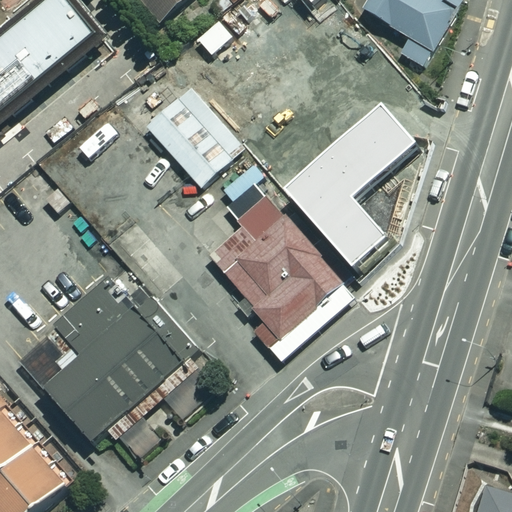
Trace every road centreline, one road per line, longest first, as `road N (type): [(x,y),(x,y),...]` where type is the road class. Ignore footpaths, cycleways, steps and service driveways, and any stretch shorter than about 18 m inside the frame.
road 1 (trunk): [(417,406),(511,95)]
road 2 (residential): [(197,511),(332,397),(379,394),(417,406)]
